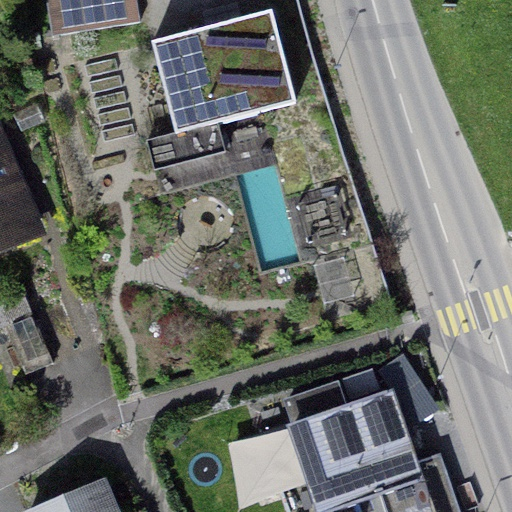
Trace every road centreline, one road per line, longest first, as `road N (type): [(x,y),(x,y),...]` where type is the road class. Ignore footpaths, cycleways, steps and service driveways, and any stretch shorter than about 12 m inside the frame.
road 1 (secondary): [(511,420),(374,0)]
road 2 (residential): [(153,511),(121,449),(67,434)]
